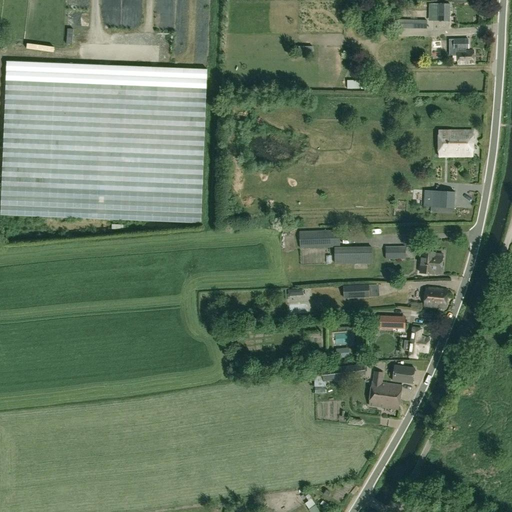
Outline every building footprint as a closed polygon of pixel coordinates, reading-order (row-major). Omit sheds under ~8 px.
[(427,14),(428,0),(417,0),(418,14),(427,14)] [(450,22),(450,4),(439,5),(432,5),(432,21),(438,21),(438,22),(450,22)] [(378,19),(370,20),(371,28),(379,27),(378,19)] [(421,49),(420,36),(391,37),(392,50),(421,49)] [(473,53),(465,53),(464,39),(453,39),(453,52),(457,52),(457,65),(474,65),(473,53)] [(432,42),(431,52),(439,52),(439,42),(432,42)] [(324,55),(345,55),(344,46),(324,46),(324,48),(313,48),(313,47),(298,47),(298,57),(324,57),(324,55)] [(208,70),(7,62),(1,216),(201,224),(208,70)] [(347,81),(347,89),(359,89),(359,81),(347,81)] [(472,132),(439,132),(439,157),(473,157),(472,132)] [(456,194),(425,191),(424,208),(455,210),(456,194)] [(300,249),(334,248),(334,261),(341,261),(342,272),(355,272),(354,267),(372,267),(372,247),(340,247),(339,231),(299,232),(300,249)] [(405,247),(385,247),(385,260),(405,259),(405,247)] [(421,252),(420,273),(433,274),(441,275),(442,254),(435,254),(435,253),(421,252)] [(345,298),(380,297),(379,284),(344,287),(345,298)] [(424,307),(445,309),(446,290),(426,288),(424,307)] [(405,317),(380,316),(379,329),(398,329),(398,332),(405,332),(405,317)] [(412,327),(411,337),(409,358),(418,359),(418,353),(428,354),(429,338),(422,338),(423,328),(412,327)] [(336,344),(350,344),(349,328),(335,329),(336,344)] [(297,351),(298,364),(307,363),(306,351),(297,351)] [(328,381),(367,376),(365,363),(325,369),(328,381)] [(413,385),(415,368),(394,365),(392,382),(413,385)] [(402,386),(381,383),(382,378),(381,378),(382,371),(374,370),(369,406),(399,410),(402,386)] [(326,377),(314,378),(315,387),(326,387),(326,377)] [(307,506),(310,511),(318,511),(314,503),(307,506)]
